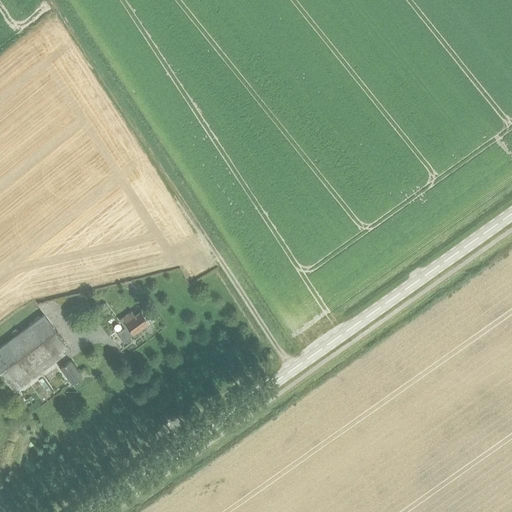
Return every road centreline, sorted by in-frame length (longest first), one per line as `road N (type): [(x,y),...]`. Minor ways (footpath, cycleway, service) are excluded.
road 1 (secondary): [(511,216),(93,511)]
road 2 (track): [(53,0),(293,370)]
